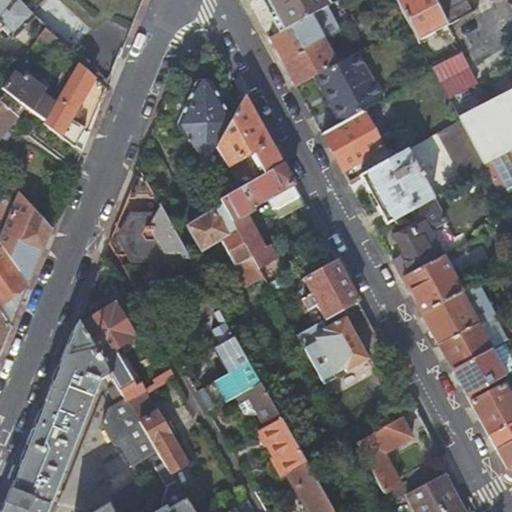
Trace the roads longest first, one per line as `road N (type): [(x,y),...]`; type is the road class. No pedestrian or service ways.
road 1 (residential): [(216,0),(500,509)]
road 2 (residential): [(177,0),(0,432)]
